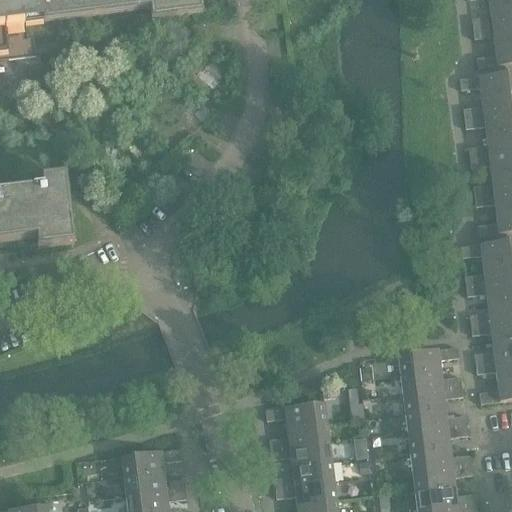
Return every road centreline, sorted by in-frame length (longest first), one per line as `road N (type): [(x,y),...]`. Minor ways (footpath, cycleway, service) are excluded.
road 1 (residential): [(247,0),(253,111),(235,156),(141,268)]
road 2 (residential): [(141,268),(0,338)]
